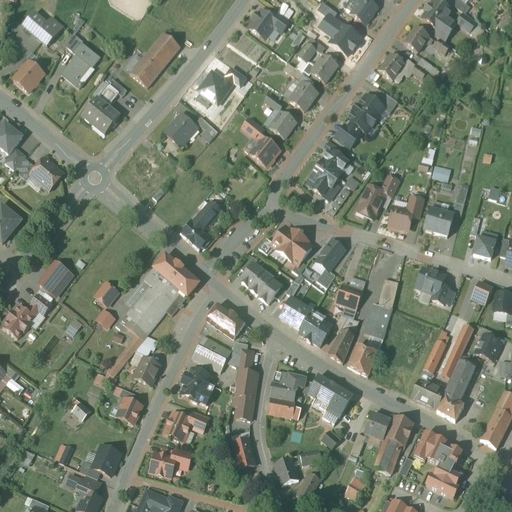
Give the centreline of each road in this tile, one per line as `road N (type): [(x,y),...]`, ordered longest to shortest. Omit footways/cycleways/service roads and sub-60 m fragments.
road 1 (residential): [(271,215),(286,177),(415,0)]
road 2 (residential): [(271,215),(511,283)]
road 3 (tertiary): [(244,0),(94,178)]
road 4 (residential): [(221,291),(128,479)]
road 5 (residential): [(458,440),(279,340)]
road 6 (residential): [(279,340),(259,438),(281,511)]
road 7 (tertiary): [(94,178),(0,296)]
road 8 (residential): [(207,277),(94,178)]
road 9 (tertiary): [(94,178),(0,101)]
road 10 (residential): [(244,511),(128,479)]
